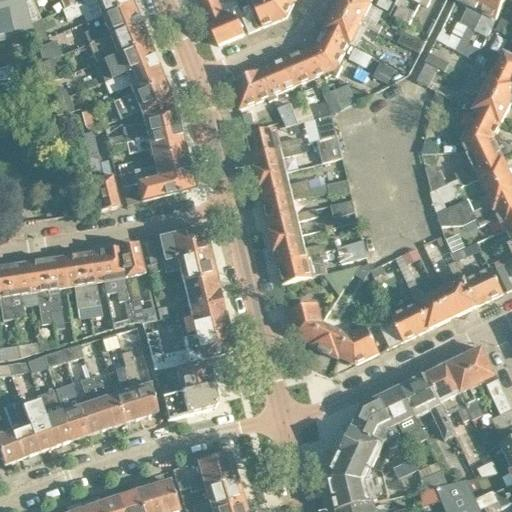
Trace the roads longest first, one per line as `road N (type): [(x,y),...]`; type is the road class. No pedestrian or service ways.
road 1 (unclassified): [(0,504),(170,442),(284,419)]
road 2 (unclassified): [(228,206),(0,251)]
road 3 (residential): [(494,327),(284,419)]
road 4 (unclassified): [(284,419),(228,206)]
road 5 (unclassified): [(194,78),(277,51),(309,24),(320,0)]
road 6 (unclassified): [(228,206),(194,78)]
